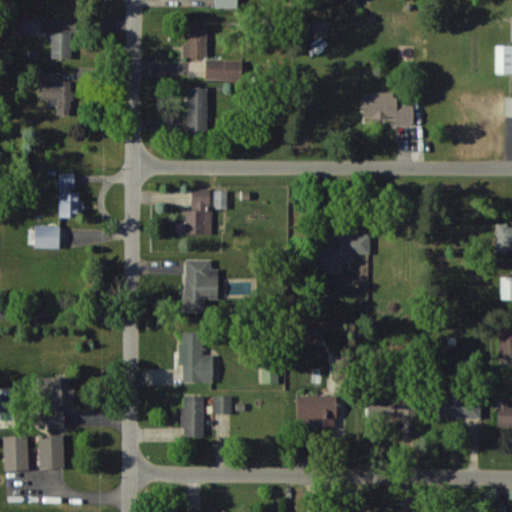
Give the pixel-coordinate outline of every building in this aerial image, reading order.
[(37,35),(38,16),(22,16),(22,35),(37,35)] [(207,24),(188,23),(187,43),(183,43),(183,56),(206,56),(207,24)] [(51,58),(72,57),(72,31),(51,32),(51,58)] [(495,72),(511,72),(511,44),(496,44),(495,72)] [(205,78),(241,79),(242,59),(206,58),(205,78)] [(40,98),(48,98),(48,105),(56,105),(56,112),(76,112),(76,80),(61,80),(61,72),(40,72),(40,98)] [(187,131),(207,132),(208,86),(188,86),(187,131)] [(413,103),(397,104),(396,91),(371,91),(371,96),(363,96),(364,116),(394,116),(394,124),(413,124),(413,103)] [(59,216),(74,216),(74,210),(81,210),(82,191),(74,191),(74,172),(59,172),(59,216)] [(210,188),(192,188),(192,210),(185,209),(185,233),(212,234),(212,209),(209,209),(210,188)] [(214,207),(227,207),(227,189),(214,189),(214,207)] [(511,223),(496,223),(496,252),(507,252),(507,248),(511,248),(511,223)] [(34,247),(59,247),(60,225),(35,224),(34,247)] [(369,253),(369,233),(341,233),(340,246),(316,245),(316,268),(332,268),(332,263),(344,263),(344,259),(352,259),(352,252),(369,253)] [(218,268),(210,268),(211,259),(184,258),(184,310),(204,310),(205,298),(218,298),(218,268)] [(500,298),(511,298),(511,276),(501,276),(500,298)] [(320,324),(301,323),(300,341),(319,342),(320,324)] [(182,380),(213,381),(213,354),(202,354),(202,331),(183,331),(183,342),(179,342),(178,364),(183,364),(182,380)] [(511,334),(498,335),(499,356),(511,355),(511,334)] [(262,382),(278,382),(278,367),(261,368),(262,382)] [(64,427),(64,411),(75,410),(74,385),(69,385),(69,376),(37,377),(37,391),(52,390),(53,412),(39,412),(39,427),(64,427)] [(480,417),(480,393),(435,392),(435,417),(480,417)] [(367,416),(415,415),(415,393),(367,394),(367,416)] [(204,395),(183,394),(182,435),(203,436),(204,395)] [(214,412),(232,412),(232,394),(213,395),(214,412)] [(296,395),(297,426),(337,425),(336,394),(296,395)] [(511,401),(498,401),(497,430),(511,430),(511,401)] [(64,467),(63,433),(38,434),(39,468),(64,467)] [(4,469),(29,469),(27,435),(3,436),(4,469)]
